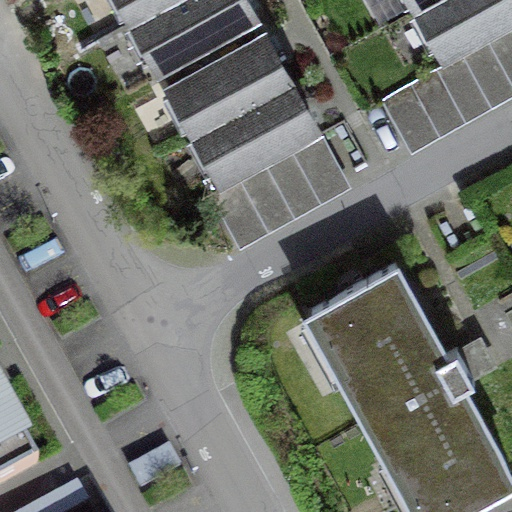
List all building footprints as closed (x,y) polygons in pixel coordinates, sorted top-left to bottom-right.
[(132,0),(236,184),(362,114),(332,59),(306,14),(298,0),(132,0)] [(511,0),(425,0),(466,73),(511,47),(511,0)] [(511,50),(400,110),(426,158),(445,148),(468,136),(493,122),(511,112),(511,50)] [(226,202),(255,253),(267,246),(291,233),(321,216),(345,202),(365,191),(336,141),(226,202)] [(511,384),(444,264),(352,315),(463,511),(473,511),(511,490),(511,384)] [(0,477),(44,454),(0,375),(0,477)]
